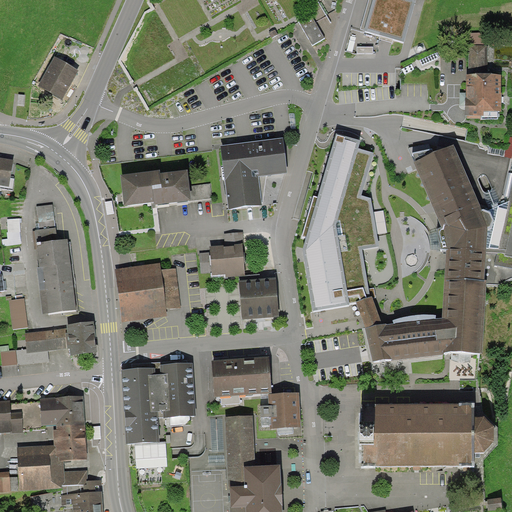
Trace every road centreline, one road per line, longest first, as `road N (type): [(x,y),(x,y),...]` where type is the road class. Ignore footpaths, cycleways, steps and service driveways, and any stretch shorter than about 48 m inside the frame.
road 1 (residential): [(316,104),(279,226),(295,335)]
road 2 (residential): [(316,104),(281,97),(170,126),(91,102)]
road 3 (primary): [(57,155),(78,175),(95,212),(111,353)]
road 4 (residential): [(295,335),(111,353)]
road 5 (residential): [(311,494),(295,335)]
road 6 (primary): [(112,374),(122,511)]
